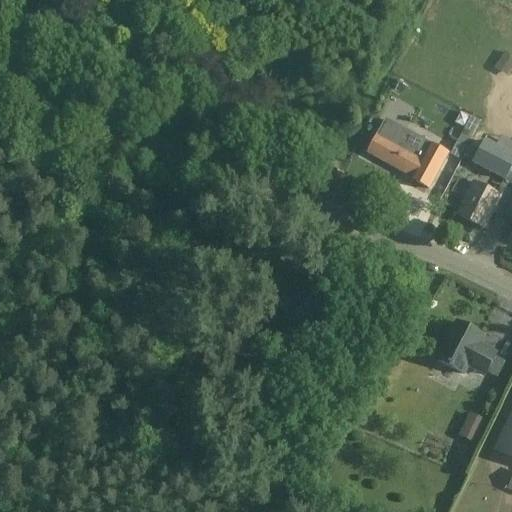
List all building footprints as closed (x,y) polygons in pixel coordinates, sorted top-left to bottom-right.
[(429,146),(405,132),(396,147),(376,136),(366,153),(411,178),(429,146)] [(478,151),(468,146),(463,156),(473,162),(478,151)] [(499,197),(472,183),(456,214),(483,228),(499,197)] [(483,376),(485,372),(497,379),(505,363),(494,357),(495,354),(478,345),(482,337),(455,323),(435,360),(462,375),(466,367),(483,376)] [(511,410),(492,451),(511,460),(511,410)] [(475,445),(486,422),(470,414),(459,437),(475,445)]
